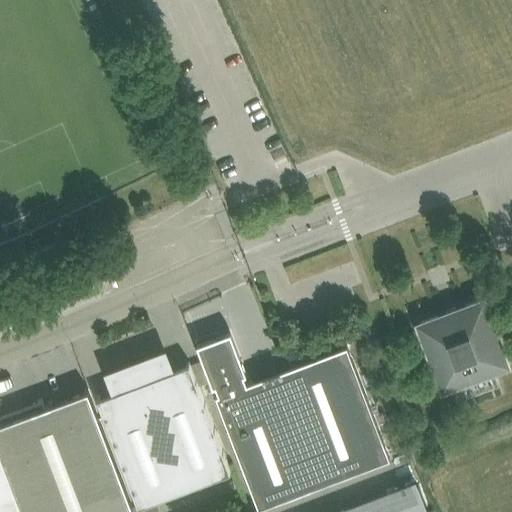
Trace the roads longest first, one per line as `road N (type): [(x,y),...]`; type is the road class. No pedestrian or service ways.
road 1 (unclassified): [(0,351),(238,257)]
road 2 (unknown): [(199,0),(279,170)]
road 3 (unknown): [(279,170),(351,147),(410,192)]
road 4 (unknown): [(203,271),(231,194),(279,170)]
